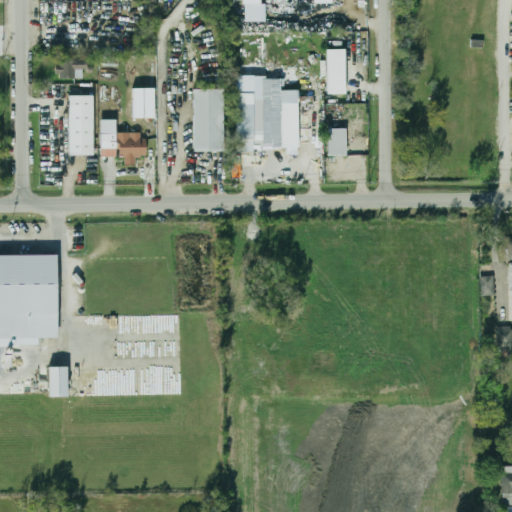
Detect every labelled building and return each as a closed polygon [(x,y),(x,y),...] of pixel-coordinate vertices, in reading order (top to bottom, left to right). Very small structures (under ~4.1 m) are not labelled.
[(243,0),(244,21),(265,21),(265,4),(260,4),(259,0),(243,0)] [(344,50),(327,50),(327,93),(344,93),(344,50)] [(80,79),(80,60),(55,60),(55,79),(80,79)] [(253,86),(236,86),(236,141),(253,141),(253,86)] [(154,117),(154,88),(132,88),(132,117),(154,117)] [(193,152),(223,152),(223,89),(193,89),(193,152)] [(94,96),(69,96),(69,156),(94,156),(94,96)] [(298,102),(280,102),(280,148),(298,148),(298,102)] [(99,120),(115,120),(115,133),(99,133),(99,120)] [(346,129),(327,129),(327,156),(346,156),(346,129)] [(100,157),(124,156),(124,166),(135,165),(135,157),(146,156),(146,133),(116,133),(116,134),(99,134),(100,157)] [(0,338),(57,338),(57,255),(0,255),(0,338)] [(481,277),(482,295),(494,294),(492,276),(481,277)] [(511,326),(497,326),(497,350),(511,350),(511,326)] [(67,368),(48,368),(48,398),(67,398),(67,368)] [(511,504),(511,466),(502,466),(502,505),(511,504)]
